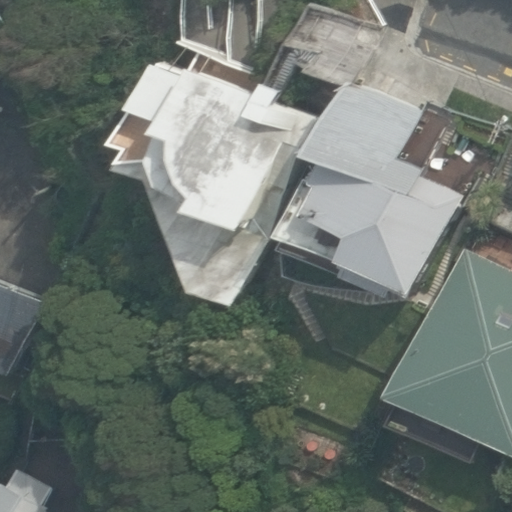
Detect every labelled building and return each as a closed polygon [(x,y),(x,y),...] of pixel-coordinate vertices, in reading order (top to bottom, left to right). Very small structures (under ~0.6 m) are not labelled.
[(211,284),(249,300),(331,113),(219,68),(225,51),(200,41),(190,64),(168,56),(135,135),(150,141),(142,161),(169,172),(211,284)] [(353,275),(397,295),(402,284),(423,294),(426,286),(431,288),(474,192),(432,173),(435,167),(411,156),(432,109),(360,76),(326,152),(339,158),(332,175),(324,171),(296,232),(359,261),(353,275)] [(511,261),(474,244),(409,386),(420,391),(407,420),(492,459),(504,434),(511,437),(511,261)] [(0,357),(39,374),(67,306),(0,278),(0,357)] [(0,511),(57,511),(61,506),(56,503),(65,486),(29,465),(19,482),(13,478),(0,501),(0,511)]
